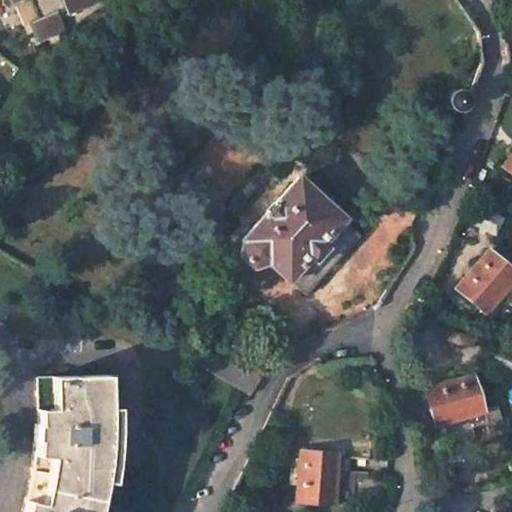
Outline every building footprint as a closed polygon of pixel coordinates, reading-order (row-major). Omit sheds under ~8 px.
[(100,0),(6,0),(8,5),(18,0),(28,0),(39,26),(32,28),(37,42),(64,31),(56,11),(64,8),(66,14),(100,0)] [(0,95),(18,68),(0,55),(0,95)] [(470,103),(470,99),(469,96),(462,90),(455,90),(449,93),(447,96),(446,100),(446,103),(450,110),(453,112),(461,114),(464,112),(469,107),(470,103)] [(511,150),(498,167),(511,178),(511,150)] [(343,217),(294,175),(239,241),(235,255),(250,268),(263,262),(286,281),(288,280),(304,294),(358,233),(341,219),(343,217)] [(505,291),(511,282),(511,272),(486,251),(454,289),(480,311),(484,315),(505,291)] [(487,329),(511,299),(511,296),(505,291),(484,315),(480,311),(474,319),(487,329)] [(268,361),(229,339),(222,351),(198,336),(195,341),(170,327),(160,344),(249,395),(268,361)] [(473,373),(424,388),(435,424),(483,410),(473,373)] [(87,511),(93,486),(99,460),(101,437),(105,374),(33,374),(32,420),(27,420),(24,440),(29,441),(28,453),(14,511),(87,511)] [(489,408),(483,410),(435,424),(433,425),(436,437),(493,421),(489,408)] [(333,503),(335,471),(336,452),(298,449),(295,500),(333,503)] [(350,472),(335,471),(333,503),(347,504),(350,472)]
